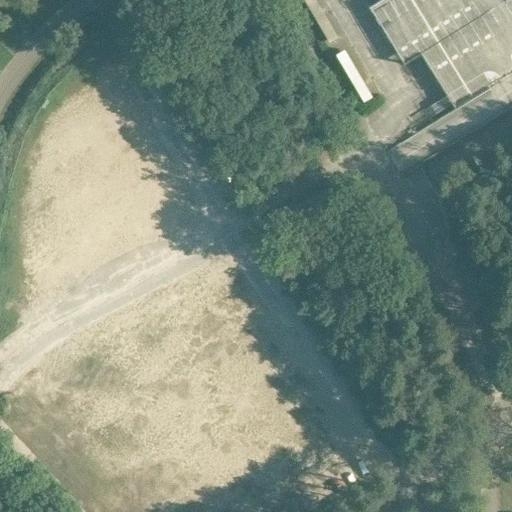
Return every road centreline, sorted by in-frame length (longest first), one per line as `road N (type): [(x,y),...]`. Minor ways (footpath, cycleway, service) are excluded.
road 1 (unknown): [(280,0),(372,147),(488,365),(506,422)]
road 2 (unclassified): [(0,98),(28,55),(97,0)]
